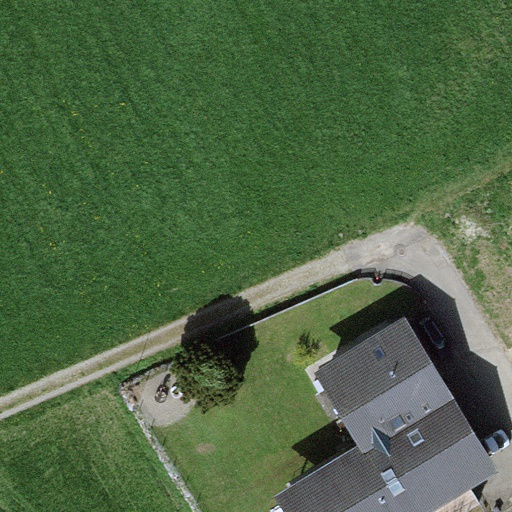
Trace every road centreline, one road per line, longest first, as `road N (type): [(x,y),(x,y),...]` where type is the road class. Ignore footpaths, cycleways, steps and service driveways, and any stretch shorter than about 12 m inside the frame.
road 1 (track): [(421,239),(0,388)]
road 2 (residential): [(511,390),(421,239)]
